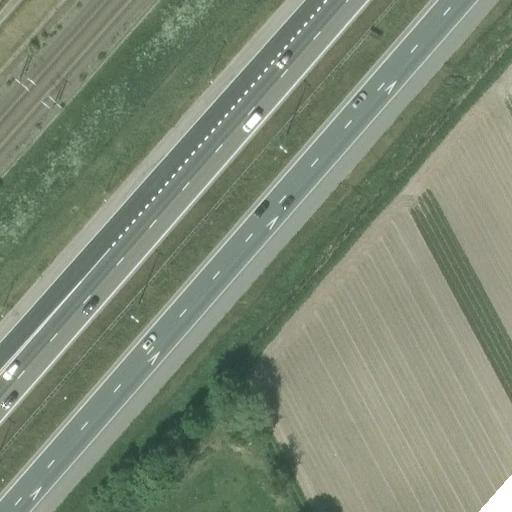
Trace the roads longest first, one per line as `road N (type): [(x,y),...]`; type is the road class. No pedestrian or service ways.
road 1 (motorway): [(13,511),(459,0)]
road 2 (motorway): [(256,91),(0,390)]
road 3 (motorway): [(256,91),(202,125),(0,355)]
road 4 (motorway): [(338,0),(256,91)]
